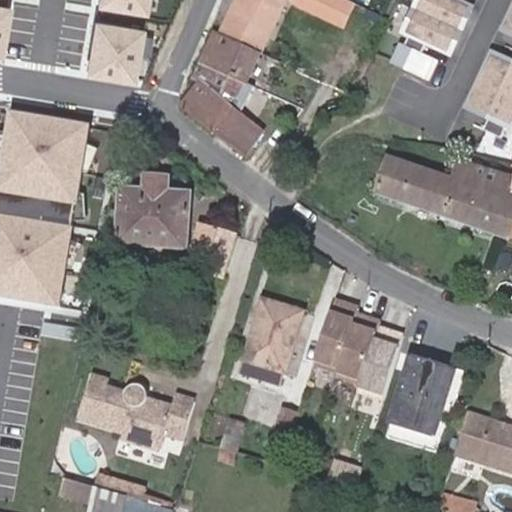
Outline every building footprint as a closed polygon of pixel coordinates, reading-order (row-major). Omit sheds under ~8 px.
[(154,0),(102,0),(102,7),(152,17),(154,0)] [(245,87),(261,53),(286,0),(238,0),(222,35),(216,33),(201,65),(200,65),(193,80),(200,84),(181,108),(244,157),(263,133),(232,109),(245,87)] [(296,0),(295,7),(352,24),(359,0),(296,0)] [(472,7),(455,0),(423,0),(419,10),(461,30),(472,7)] [(15,5),(0,2),(0,59),(6,60),(15,5)] [(450,52),(461,30),(419,10),(409,33),(411,34),(404,47),(402,46),(396,61),(427,75),(434,61),(421,55),(428,41),(450,52)] [(150,29),(98,19),(88,73),(139,82),(150,29)] [(511,96),(511,66),(491,56),(479,82),(511,96)] [(510,126),(511,120),(511,96),(479,82),(468,106),(490,116),(483,131),(500,139),(507,124),(510,126)] [(99,127),(20,114),(0,229),(0,298),(70,313),(99,127)] [(511,179),(460,161),(455,176),(448,173),(446,178),(389,159),(377,194),(509,240),(511,232),(511,179)] [(187,250),(191,193),(169,192),(170,177),(146,176),(145,190),(122,188),(119,246),(187,250)] [(238,236),(202,225),(193,254),(210,259),(206,272),(224,279),(238,236)] [(286,373),(304,313),(264,300),(245,361),(284,372),(286,373)] [(352,308),(336,302),(315,365),(338,373),(358,315),(351,313),(352,308)] [(381,323),(358,316),(338,373),(337,377),(361,385),(379,329),(381,323)] [(396,335),(379,329),(361,385),(358,392),(385,401),(403,342),(394,339),(396,335)] [(454,408),(465,373),(414,357),(389,439),(430,452),(444,405),(454,408)] [(280,386),(284,372),(245,361),(241,374),(280,386)] [(184,439),(195,402),(176,397),(173,409),(148,401),(149,400),(149,399),(149,398),(149,396),(148,394),(148,392),(148,391),(147,390),(145,388),(144,388),(142,386),(141,386),(140,385),(138,385),(136,385),(135,385),(133,386),(130,387),(128,389),(127,391),(127,392),(126,394),(107,388),(109,383),(92,378),(80,419),(125,433),(123,439),(161,450),(166,434),(184,439)] [(275,428),(285,398),(255,388),(244,418),(275,428)] [(285,453),(298,414),(283,409),(270,447),(285,453)] [(511,472),(511,427),(468,414),(455,456),(511,472)] [(237,453),(246,424),(231,420),(222,449),(237,453)] [(363,472),(335,464),(329,480),(358,488),(363,472)] [(146,490),(99,477),(95,489),(142,502),(145,496),(146,490)] [(172,511),(173,511),(171,510),(142,502),(95,489),(90,511),(172,511)] [(171,510),(173,504),(145,496),(142,502),(171,510)] [(441,511),(475,511),(478,505),(443,496),(438,511),(441,511)]
